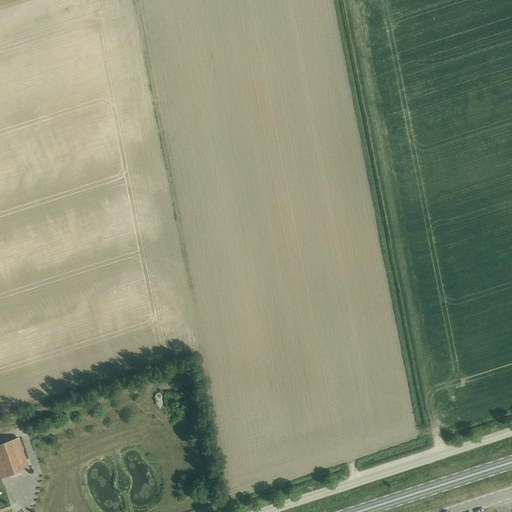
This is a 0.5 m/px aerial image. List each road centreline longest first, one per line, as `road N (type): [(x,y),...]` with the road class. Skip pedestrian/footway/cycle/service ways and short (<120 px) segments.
road 1 (unclassified): [(261,511),(511,430)]
road 2 (primary): [(353,511),(511,460)]
